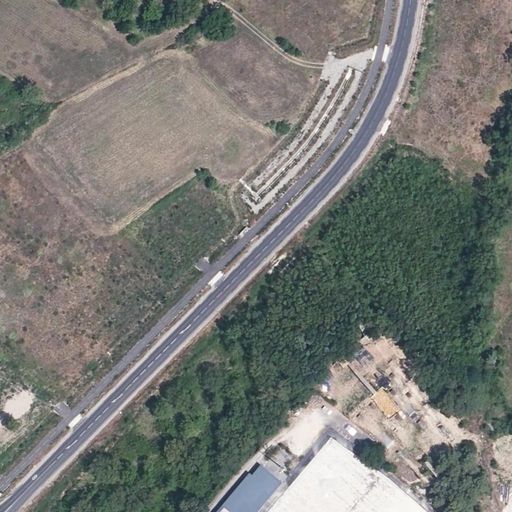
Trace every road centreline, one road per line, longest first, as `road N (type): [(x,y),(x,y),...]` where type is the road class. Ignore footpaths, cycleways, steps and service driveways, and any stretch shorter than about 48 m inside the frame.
road 1 (tertiary): [(6,511),(349,159),(382,101),(411,0)]
road 2 (track): [(214,0),(287,56),(323,65)]
